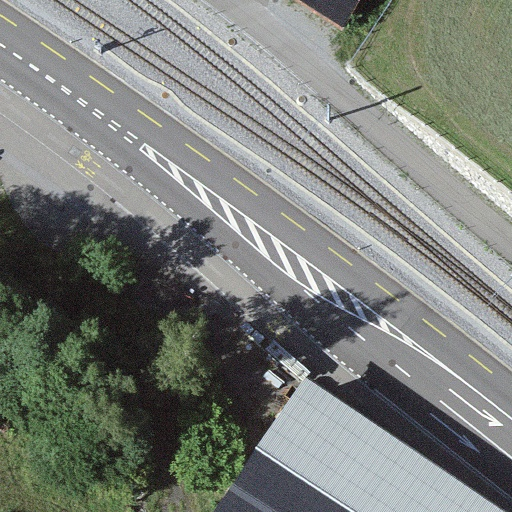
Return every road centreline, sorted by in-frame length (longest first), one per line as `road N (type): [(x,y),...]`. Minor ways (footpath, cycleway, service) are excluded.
road 1 (secondary): [(511,416),(230,201),(0,40)]
road 2 (track): [(0,155),(64,200),(142,237),(190,235),(230,201)]
